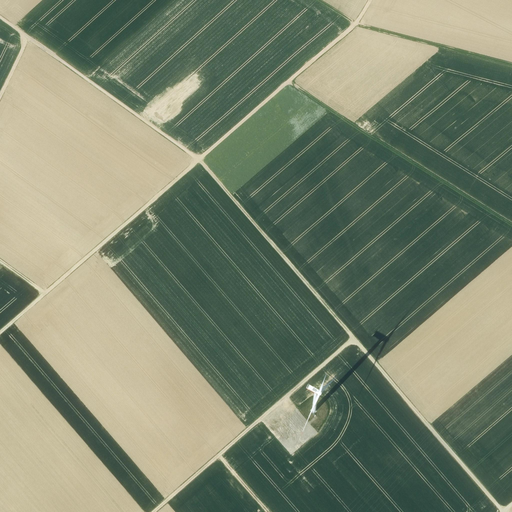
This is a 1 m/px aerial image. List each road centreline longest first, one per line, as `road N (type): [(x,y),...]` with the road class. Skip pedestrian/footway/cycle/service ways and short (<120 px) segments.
road 1 (track): [(197,159),(506,511)]
road 2 (track): [(197,159),(0,340)]
road 3 (track): [(288,83),(511,226)]
road 4 (track): [(162,511),(357,341)]
road 5 (track): [(197,159),(0,17)]
road 6 (track): [(356,22),(197,159)]
road 7 (track): [(511,66),(356,22)]
